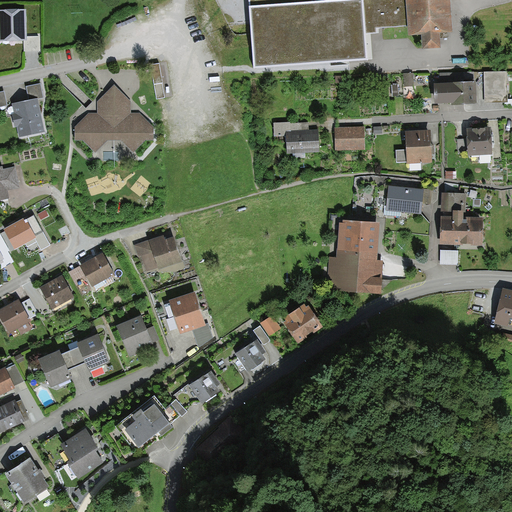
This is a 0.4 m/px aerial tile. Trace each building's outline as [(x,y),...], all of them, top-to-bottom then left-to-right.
[(408,26),(405,0),(248,0),(254,67),(366,59),(364,34),(377,33),(377,28),(408,26)] [(405,0),(408,26),(408,35),(421,34),(422,49),(441,47),(440,33),(452,32),(449,0),(405,0)] [(26,9),(0,9),(0,41),(24,41),(27,41),(27,36),(26,9)] [(39,36),(27,36),(27,41),(24,41),(24,51),(39,51),(39,36)] [(159,63),(150,65),(154,84),(162,83),(163,82),(159,63)] [(440,73),(440,83),(474,81),(474,71),(440,73)] [(507,71),(484,72),(485,103),(508,102),(507,71)] [(413,73),(403,74),(404,86),(414,86),(413,73)] [(440,83),(434,83),(435,103),(451,102),(451,105),(464,105),(464,104),(477,103),(476,81),(474,81),(440,83)] [(41,83),(26,86),(29,100),(38,98),(38,99),(44,98),(41,83)] [(162,83),(154,84),(157,99),(165,97),(162,83)] [(131,101),(114,85),(98,101),(98,113),(89,113),(75,127),(75,140),(83,140),(95,153),(108,140),(121,140),(134,152),(146,140),(153,140),(154,127),(140,113),(131,113),(131,101)] [(12,103),(14,113),(12,113),(15,127),(17,126),(19,137),(45,132),(38,99),(38,98),(29,100),(12,103)] [(309,130),(309,122),(291,123),(290,122),(274,123),(274,136),(287,136),(286,131),(309,130)] [(382,126),(373,127),(374,134),(383,133),(382,126)] [(364,127),(335,128),(335,150),(365,149),(364,127)] [(493,154),(491,127),(466,128),(467,139),(467,154),(468,156),(493,154)] [(309,130),(286,131),(287,136),(288,153),(319,152),(318,129),(309,130)] [(431,129),(405,131),(407,164),(432,163),(432,154),(431,144),(431,129)] [(458,154),(467,154),(467,139),(457,139),(458,154)] [(0,200),(9,198),(8,190),(20,188),(15,166),(3,169),(2,166),(0,166),(0,200)] [(424,189),(388,185),(386,206),(386,211),(401,212),(421,214),(422,203),(424,189)] [(432,189),(424,189),(422,203),(430,204),(432,189)] [(463,212),(465,212),(466,193),(442,192),(441,211),(453,212),(453,210),(463,211),(463,212)] [(400,216),(401,212),(386,211),(386,206),(385,205),(384,215),(400,216)] [(453,216),(441,216),(440,244),(483,245),(484,217),(463,217),(463,212),(463,211),(453,210),(453,212),(453,216)] [(50,245),(34,215),(24,220),(26,223),(28,222),(36,238),(35,239),(37,242),(41,250),(50,245)] [(23,218),(4,229),(15,250),(26,244),(35,239),(36,238),(28,222),(26,223),(24,220),(23,218)] [(380,222),(343,220),(343,222),(339,222),(337,248),(336,257),(329,257),(327,290),(381,294),(383,260),(377,260),(380,222)] [(164,235),(148,240),(158,268),(159,270),(182,262),(174,236),(165,239),(164,235)] [(147,271),(158,268),(148,240),(134,245),(138,257),(142,256),(147,271)] [(458,250),(441,250),(440,264),(458,265),(458,250)] [(103,253),(80,265),(92,287),(115,274),(103,253)] [(76,286),(87,280),(79,266),(69,272),(76,286)] [(62,275),(40,287),(52,310),(75,298),(62,275)] [(511,289),(503,288),(494,323),(511,327),(511,289)] [(195,292),(169,300),(180,334),(192,330),(206,325),(206,324),(195,292)] [(30,298),(20,303),(29,319),(39,314),(30,298)] [(19,300),(0,309),(0,317),(9,334),(18,329),(21,335),(32,329),(29,322),(30,322),(29,319),(20,303),(19,300)] [(308,305),(306,306),(304,303),(284,317),(286,320),(283,322),(298,344),(323,327),(308,305)] [(141,315),(116,326),(130,357),(155,347),(153,342),(159,340),(152,322),(145,325),(141,315)] [(272,315),(260,323),(269,336),(281,328),(272,315)] [(209,323),(206,324),(206,325),(192,330),(199,350),(214,340),(209,323)] [(270,340),(260,326),(253,330),(264,345),(270,340)] [(98,334),(77,343),(79,347),(85,363),(89,372),(110,363),(98,334)] [(257,339),(236,354),(248,372),(266,359),(262,354),(266,352),(257,339)] [(79,347),(61,354),(68,370),(85,363),(79,347)] [(61,354),(59,350),(38,359),(51,388),(72,379),(68,370),(61,354)] [(21,353),(14,357),(17,363),(24,360),(21,353)] [(15,364),(6,369),(14,386),(25,381),(15,364)] [(5,367),(0,369),(0,395),(15,389),(14,386),(6,369),(5,367)] [(211,371),(207,373),(216,386),(220,384),(211,371)] [(207,373),(189,385),(202,404),(220,391),(216,386),(207,373)] [(15,399),(0,406),(0,433),(25,421),(16,402),(15,399)] [(176,399),(171,404),(182,417),(187,412),(176,399)] [(21,400),(16,402),(25,421),(30,419),(21,400)] [(170,423),(154,404),(144,412),(141,409),(132,416),(135,421),(125,429),(139,448),(158,433),(170,423)] [(247,432),(230,415),(195,448),(213,466),(247,432)] [(173,427),(170,423),(158,433),(161,436),(173,427)] [(86,428),(60,445),(70,460),(66,462),(78,480),(104,463),(95,449),(98,447),(86,428)] [(30,457),(5,474),(24,503),(27,501),(28,502),(48,489),(47,487),(49,486),(44,478),(45,477),(40,468),(38,469),(30,457)]
